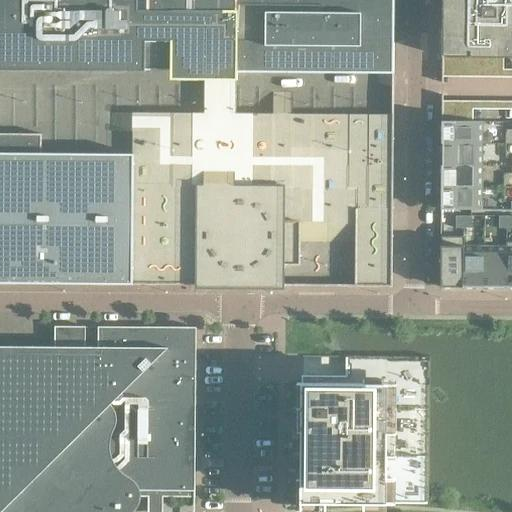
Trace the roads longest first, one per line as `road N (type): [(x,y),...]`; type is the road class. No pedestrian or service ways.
road 1 (residential): [(412,305),(415,0)]
road 2 (residential): [(240,304),(0,305)]
road 3 (residential): [(239,511),(240,304)]
road 4 (residential): [(412,305),(240,304)]
